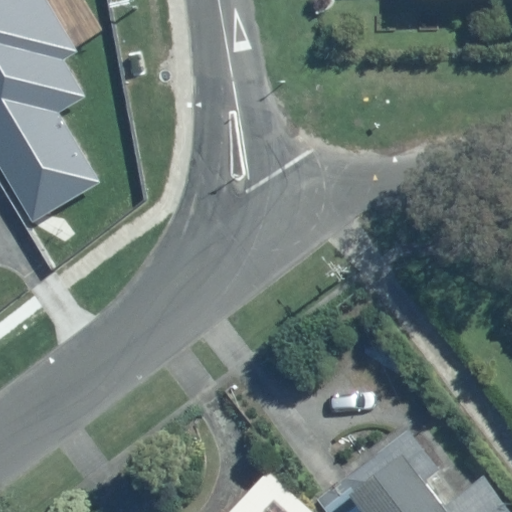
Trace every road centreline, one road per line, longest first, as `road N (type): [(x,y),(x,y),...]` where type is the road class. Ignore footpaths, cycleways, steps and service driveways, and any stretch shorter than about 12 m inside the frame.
road 1 (residential): [(0,440),(276,224)]
road 2 (residential): [(276,224),(359,183),(511,156)]
road 3 (residential): [(276,224),(248,187),(220,0)]
